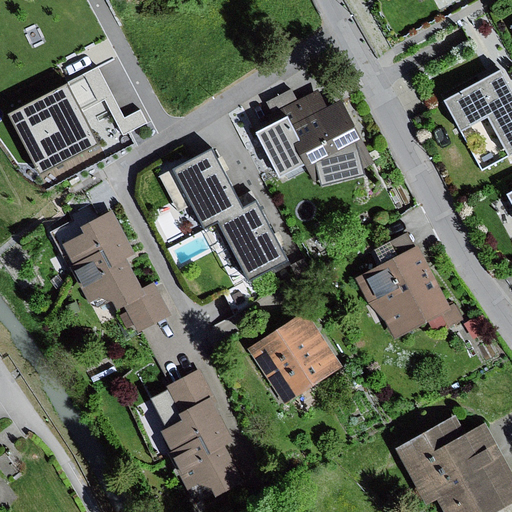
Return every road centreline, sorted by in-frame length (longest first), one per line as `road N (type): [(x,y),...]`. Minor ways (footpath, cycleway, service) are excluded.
road 1 (residential): [(511,325),(462,249),(328,0)]
road 2 (residential): [(0,376),(90,511)]
